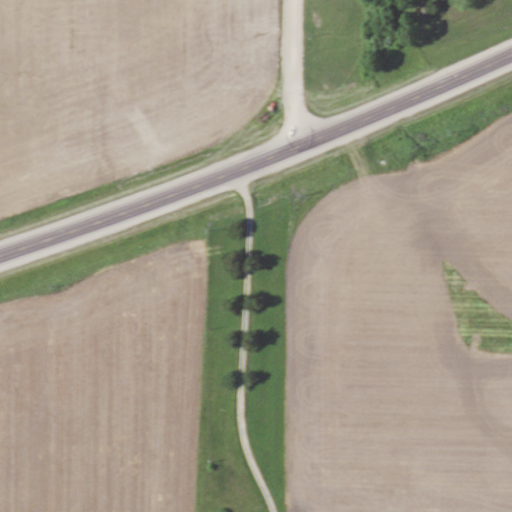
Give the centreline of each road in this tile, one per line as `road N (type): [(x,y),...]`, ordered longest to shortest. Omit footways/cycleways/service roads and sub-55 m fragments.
road 1 (primary): [(511,51),(286,147),(0,249)]
road 2 (residential): [(286,147),(289,0)]
